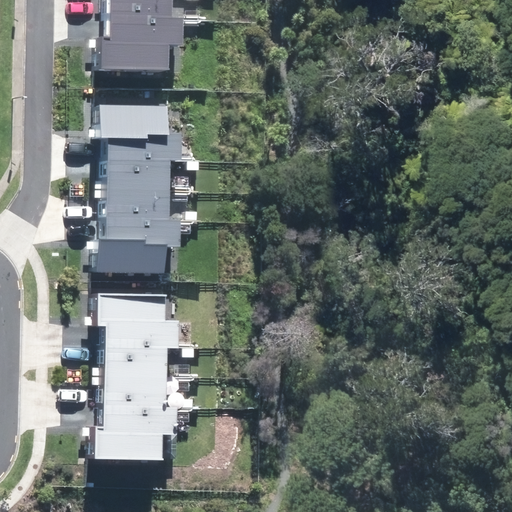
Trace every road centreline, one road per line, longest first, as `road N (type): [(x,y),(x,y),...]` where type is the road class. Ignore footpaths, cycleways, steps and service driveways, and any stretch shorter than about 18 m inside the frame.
road 1 (residential): [(0,253),(38,181),(42,0)]
road 2 (residential): [(0,263),(0,400)]
